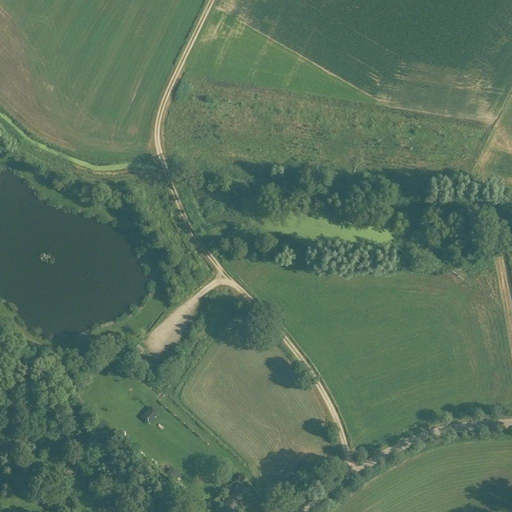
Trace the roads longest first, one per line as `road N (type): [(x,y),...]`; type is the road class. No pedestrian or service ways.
road 1 (track): [(227,274),(193,233),(154,144),(157,119),(211,0)]
road 2 (track): [(349,472),(341,429),(319,384),(227,274)]
road 3 (unclassified): [(309,511),(349,472),(399,445),(511,427)]
